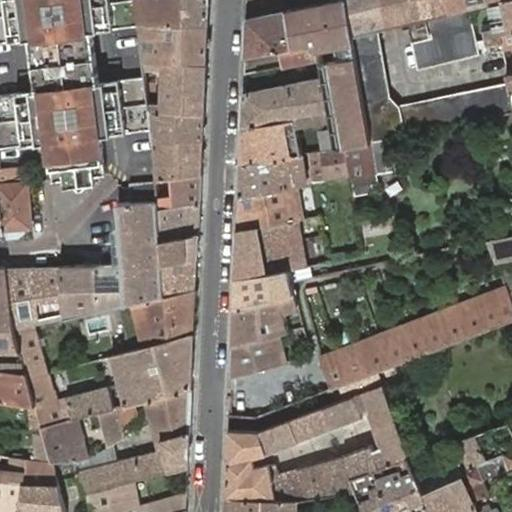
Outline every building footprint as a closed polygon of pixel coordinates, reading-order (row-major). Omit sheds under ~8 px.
[(140,24),(140,23),(137,0),(0,0),(0,41),(12,40),(22,39),(31,38),(36,89),(28,90),(18,91),(0,93),(0,147),(24,144),(34,143),(48,141),(53,179),(64,178),(65,186),(97,182),(96,174),(107,173),(102,134),(117,132),(126,131),(153,127),(151,110),(150,102),(146,76),(119,78),(110,79),(95,81),(89,30),(104,29),(113,28),(140,24)] [(137,0),(140,23),(208,26),(209,0),(137,0)] [(346,145),(372,141),(353,36),(346,0),(334,0),(288,10),(295,45),(312,41),(314,47),(320,46),(322,57),(325,76),(333,119),(335,136),(337,147),(346,145)] [(346,0),(353,36),(379,30),(388,27),(381,0),(346,0)] [(414,0),(381,0),(388,27),(409,22),(419,20),(414,0)] [(448,0),(414,0),(419,20),(451,12),(448,0)] [(448,0),(451,12),(470,8),(493,3),(501,0),(448,0)] [(484,31),(487,46),(503,42),(501,35),(511,32),(511,0),(504,0),(511,26),(499,28),(484,31)] [(504,0),(501,0),(493,3),(499,28),(511,26),(504,0)] [(419,20),(409,22),(419,68),(480,53),(480,48),(470,8),(451,12),(419,20)] [(245,73),(322,57),(320,46),(314,47),(312,41),(295,45),(288,10),(249,18),(247,19),(245,73)] [(206,62),(208,26),(140,23),(140,24),(145,60),(206,62)] [(353,36),(372,141),(391,137),(489,116),(490,117),(497,115),(511,111),(511,92),(510,83),(399,106),(390,96),(379,30),(353,36)] [(511,32),(501,35),(503,42),(504,49),(511,47),(511,32)] [(204,112),(206,62),(145,60),(146,68),(162,69),(161,102),(150,102),(151,110),(204,112)] [(298,125),(333,119),(325,76),(244,92),(243,127),(296,118),(297,126),(298,125)] [(203,141),(204,112),(151,110),(153,127),(155,143),(203,141)] [(511,111),(497,115),(498,122),(511,119),(511,111)] [(302,152),(298,125),(297,126),(296,118),(243,127),(242,163),(297,153),(302,152)] [(327,149),(337,147),(335,136),(325,138),(327,149)] [(391,137),(372,141),(346,145),(351,175),(355,196),(381,191),(378,173),(397,169),(391,137)] [(202,173),(203,141),(155,143),(157,179),(202,173)] [(351,175),(346,145),(337,147),(327,149),(324,150),(324,154),(329,154),(332,170),(325,172),(326,180),(334,178),(351,175)] [(297,153),(302,184),(308,183),(304,160),(305,160),(304,152),(302,152),(297,153)] [(242,163),(240,195),(298,185),(302,184),(297,153),(242,163)] [(4,234),(3,233),(4,238),(20,237),(27,231),(26,225),(32,225),(28,183),(23,183),(23,178),(12,179),(11,168),(0,168),(0,179),(2,202),(4,234)] [(200,202),(202,173),(157,179),(159,201),(160,209),(200,202)] [(159,201),(157,179),(132,180),(133,199),(120,199),(120,204),(122,204),(159,201)] [(240,195),(238,229),(303,217),(298,185),(240,195)] [(122,204),(120,204),(124,259),(123,259),(126,303),(135,301),(165,293),(163,262),(161,240),(160,209),(159,201),(122,204)] [(199,233),(200,202),(160,209),(161,240),(199,233)] [(236,278),(289,269),(308,265),(306,257),(301,226),(310,224),(317,228),(323,227),(320,214),(314,216),(303,217),(238,229),(236,278)] [(198,257),(199,233),(161,240),(163,262),(198,257)] [(511,234),(510,235),(490,239),(494,250),(497,258),(504,257),(511,255),(511,234)] [(197,286),(198,257),(163,262),(165,293),(197,286)] [(507,287),(511,299),(511,278),(504,257),(497,258),(502,271),(507,287)] [(93,310),(120,304),(126,303),(123,259),(63,264),(65,317),(74,315),(93,310)] [(16,328),(36,323),(65,317),(63,264),(6,267),(16,328)] [(0,369),(27,372),(18,339),(16,328),(6,267),(6,266),(0,265),(0,369)] [(291,280),(294,280),(293,274),(290,275),(289,269),(236,278),(235,307),(281,296),(294,290),(291,280)] [(194,333),(197,286),(165,293),(135,301),(146,346),(194,333)] [(479,298),(491,328),(511,319),(511,299),(507,287),(479,298)] [(235,307),(233,344),(290,329),(288,326),(284,310),(298,304),(294,292),(294,290),(281,296),(235,307)] [(459,305),(471,335),(491,328),(479,298),(459,305)] [(146,346),(135,301),(126,303),(120,304),(132,350),(146,346)] [(439,312),(451,343),(471,335),(459,305),(439,312)] [(419,320),(431,351),(451,343),(439,312),(419,320)] [(400,327),(412,357),(431,351),(419,320),(400,327)] [(29,378),(49,373),(36,323),(16,328),(18,339),(27,372),(29,378)] [(373,373),(379,370),(412,357),(400,327),(361,342),(373,373)] [(233,344),(232,375),(288,360),(286,353),(283,339),(282,336),(291,334),(290,329),(233,344)] [(192,387),(194,333),(146,346),(132,350),(112,356),(120,384),(109,387),(115,407),(118,406),(134,402),(146,399),(192,387)] [(361,342),(341,350),(353,380),(373,373),(361,342)] [(332,388),(342,384),(353,380),(341,350),(320,358),(325,369),(332,388)] [(36,403),(29,378),(27,372),(0,369),(0,399),(29,403),(36,403)] [(65,380),(61,369),(49,373),(29,378),(36,403),(43,426),(63,421),(60,410),(53,383),(65,380)] [(363,392),(384,385),(379,370),(373,373),(353,380),(342,384),(347,398),(355,395),(363,392)] [(73,418),(78,417),(101,411),(115,407),(109,387),(109,385),(67,397),(70,408),(60,410),(63,421),(73,418)] [(375,429),(396,421),(384,385),(363,392),(370,413),(375,429)] [(191,420),(192,387),(146,399),(153,429),(191,420)] [(370,413),(363,392),(355,395),(363,416),(370,413)] [(363,416),(355,395),(347,398),(322,407),(330,428),(363,416)] [(140,424),(134,402),(118,406),(124,429),(140,424)] [(43,426),(36,403),(29,403),(32,431),(34,432),(44,433),(43,426)] [(124,429),(118,406),(115,407),(101,411),(107,433),(124,429)] [(330,428),(322,407),(290,419),(298,440),(330,428)] [(48,448),(52,460),(74,461),(89,456),(78,417),(73,418),(63,421),(43,426),(44,433),(48,448)] [(298,440),(290,419),(259,431),(266,451),(298,440)] [(162,438),(190,431),(191,420),(153,429),(156,440),(162,438)] [(381,468),(409,458),(396,421),(375,429),(380,442),(384,454),(377,456),(381,468)] [(453,444),(466,476),(476,499),(489,494),(482,480),(485,479),(479,464),(504,454),(510,469),(511,467),(511,429),(509,422),(453,444)] [(266,451),(259,431),(230,429),(229,461),(228,472),(227,496),(277,499),(271,465),(270,464),(256,466),(253,455),(266,451)] [(165,448),(171,470),(188,465),(190,431),(162,438),(165,448)] [(40,450),(48,448),(44,433),(34,432),(40,450)] [(159,449),(165,448),(162,438),(156,440),(159,449)] [(373,445),(377,456),(384,454),(380,442),(373,445)] [(353,478),(381,468),(377,456),(373,445),(345,454),(353,478)] [(118,460),(124,482),(171,470),(165,448),(159,449),(118,460)] [(311,496),(357,489),(353,478),(345,454),(299,467),(311,496)] [(485,479),(510,469),(504,454),(479,464),(485,479)] [(74,461),(77,471),(92,467),(89,456),(74,461)] [(0,480),(23,483),(27,458),(15,457),(13,470),(0,468),(0,480)] [(23,483),(20,511),(66,511),(59,484),(54,469),(53,461),(27,458),(23,483)] [(431,511),(424,494),(409,458),(381,468),(353,478),(357,489),(366,511),(431,511)] [(83,493),(89,491),(123,482),(124,482),(118,460),(92,467),(77,471),(80,483),(83,493)] [(299,498),(311,496),(299,467),(279,473),(276,464),(271,465),(277,499),(297,498),(299,498)] [(424,494),(431,511),(481,511),(479,508),(476,499),(466,476),(424,494)] [(0,510),(14,511),(20,511),(23,483),(0,480),(0,510)] [(123,482),(89,491),(92,511),(178,511),(186,510),(187,493),(137,507),(138,511),(126,511),(122,489),(124,488),(123,482)] [(277,499),(227,496),(226,511),(287,511),(288,505),(294,504),(298,505),(299,498),(297,498),(277,499)]
